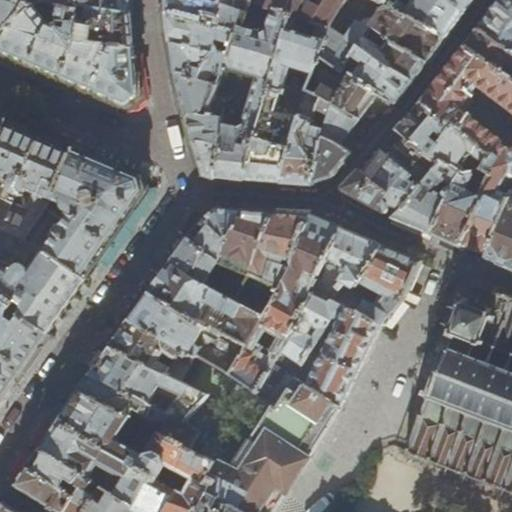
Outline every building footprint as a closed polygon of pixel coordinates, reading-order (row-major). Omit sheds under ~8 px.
[(0,0),(0,45),(4,35),(25,12),(43,2),(42,0),(0,0)] [(42,0),(43,2),(80,11),(81,7),(132,15),(130,0),(42,0)] [(248,14),(250,5),(251,0),(166,0),(167,15),(200,22),(218,28),(224,6),(248,14)] [(324,0),(326,1),(326,0),(251,0),(250,5),(290,16),(294,17),(303,0),(324,0)] [(328,30),(331,28),(346,0),(374,0),(387,6),(387,5),(388,6),(391,0),(326,0),(326,1),(324,0),(303,0),(294,17),(328,30)] [(391,0),(388,6),(446,39),(467,9),(474,0),(391,0)] [(511,53),(511,3),(507,0),(498,0),(491,10),(477,30),(511,53)] [(137,78),(134,49),(76,42),(80,11),(43,2),(25,12),(4,35),(0,45),(0,51),(29,64),(61,78),(126,106),(138,97),(137,78)] [(290,16),(250,5),(248,14),(224,6),(218,28),(236,35),(226,68),(258,78),(244,125),(238,129),(223,125),(220,145),(196,139),(197,144),(205,176),(211,178),(216,180),(217,177),(225,178),(243,180),(290,16)] [(331,28),(328,30),(318,58),(342,72),(358,48),(371,28),(427,64),(443,42),(446,39),(388,6),(383,13),(377,8),(364,26),(359,23),(349,38),(349,41),(331,28)] [(132,21),(132,15),(81,7),(80,11),(76,42),(134,49),(132,21)] [(171,44),(212,53),(205,69),(225,73),(226,68),(236,35),(218,28),(200,22),(167,15),(170,40),(171,44)] [(313,124),(323,99),(306,90),(298,117),(293,116),(293,113),(282,111),(282,114),(275,113),(280,103),(290,69),(311,76),(318,58),(328,30),(294,17),(290,16),(243,180),(278,182),(282,183),(300,118),(313,124)] [(420,73),(427,64),(371,28),(358,48),(414,82),(420,73)] [(511,79),(511,53),(477,30),(474,34),(464,47),(511,79)] [(203,80),(205,69),(212,53),(171,44),(176,70),(177,74),(203,80)] [(463,247),(468,248),(489,255),(510,195),(511,192),(511,79),(464,47),(448,68),(423,102),(438,116),(456,127),(490,156),(484,167),(481,172),(495,179),(489,190),(486,200),(463,247)] [(411,85),(414,82),(358,48),(342,72),(379,95),(396,104),(411,85)] [(364,114),(379,95),(342,72),(318,58),(311,76),(306,90),(323,99),(360,120),(362,117),(364,114)] [(216,99),(225,73),(205,69),(203,80),(177,74),(178,77),(187,117),(188,120),(196,139),(220,145),(223,125),(226,101),(216,99)] [(230,73),(225,73),(216,99),(226,101),(227,101),(230,73)] [(394,106),(396,104),(379,95),(364,114),(394,106)] [(358,123),(360,120),(323,99),(313,124),(327,128),(324,138),(340,147),(356,125),(358,123)] [(432,156),(456,127),(438,116),(423,102),(422,101),(399,126),(397,128),(408,138),(432,156)] [(313,124),(300,118),(282,183),(315,185),(315,184),(324,138),(327,128),(313,124)] [(0,229),(22,241),(47,205),(50,199),(52,197),(73,149),(36,133),(7,120),(0,134),(0,229)] [(353,152),(356,125),(340,147),(352,154),(353,152)] [(490,156),(456,127),(432,156),(440,163),(459,175),(431,236),(435,237),(462,249),(463,247),(486,200),(489,190),(495,179),(481,172),(480,171),(477,178),(474,177),(477,170),(472,166),(468,173),(462,170),(470,156),(484,167),(490,156)] [(340,147),(324,138),(315,184),(333,178),(341,167),(350,156),(352,154),(340,147)] [(424,186),(440,163),(432,156),(408,138),(395,156),(392,159),(424,186)] [(63,211),(65,213),(68,214),(65,219),(47,205),(22,241),(43,251),(85,280),(110,244),(117,233),(146,192),(142,178),(90,156),(84,153),(73,149),(52,197),(50,199),(60,203),(60,205),(60,207),(61,209),(63,211)] [(415,198),(424,186),(392,159),(384,170),(375,182),(390,194),(385,200),(386,201),(387,202),(388,205),(389,207),(388,208),(387,211),(387,213),(391,216),(395,218),(415,198)] [(431,236),(459,175),(440,163),(424,186),(415,198),(395,218),(393,220),(398,222),(417,230),(431,236)] [(378,209),(387,213),(387,211),(388,208),(389,207),(388,205),(387,202),(386,201),(385,200),(390,194),(375,182),(361,171),(353,179),(345,189),(344,190),(344,191),(345,192),(378,209)] [(511,192),(510,195),(489,255),(487,260),(491,262),(507,269),(511,271),(511,192)] [(186,238),(219,261),(243,211),(216,209),(214,211),(202,221),(189,235),(186,238)] [(262,301),(272,306),(282,289),(250,274),(259,254),(275,214),(248,211),(243,211),(219,261),(205,285),(256,312),(262,301)] [(272,306),(265,317),(248,346),(230,374),(259,394),(270,373),(251,362),(257,351),(259,352),(261,348),(257,345),(259,342),(269,348),(271,344),(282,333),(289,337),(307,305),(292,297),(306,272),(318,278),(341,228),(338,227),(312,217),(275,214),(259,254),(250,274),(282,289),(272,306)] [(295,378),(342,306),(334,301),(346,283),(354,287),(382,246),(341,228),(318,278),(307,305),(289,337),(270,373),(259,394),(276,406),(295,378)] [(0,301),(1,302),(47,334),(63,311),(66,306),(85,280),(43,251),(22,241),(0,229),(0,301)] [(205,285),(219,261),(186,238),(171,259),(169,263),(205,285)] [(382,246),(354,287),(346,283),(334,301),(342,306),(382,328),(388,317),(389,318),(403,301),(406,296),(421,262),(404,255),(401,253),(382,246)] [(248,346),(265,317),(256,312),(205,285),(169,263),(166,266),(149,291),(248,346)] [(132,315),(129,320),(197,357),(230,374),(248,346),(149,291),(132,315)] [(453,328),(450,327),(446,337),(449,338),(446,348),(443,347),(441,351),(444,352),(441,360),(438,359),(437,362),(437,363),(433,371),(430,380),(430,381),(429,384),(432,385),(428,393),(424,392),(423,396),(427,398),(421,412),(417,411),(416,415),(420,416),(413,433),(412,437),(408,435),(406,439),(410,440),(406,450),(410,452),(430,460),(431,460),(432,460),(449,467),(450,467),(451,468),(466,474),(467,474),(468,475),(485,481),(486,482),(487,482),(502,488),(503,488),(504,489),(511,491),(511,297),(498,293),(494,292),(489,308),(470,301),(464,299),(462,303),(459,302),(456,309),(459,310),(453,328)] [(0,374),(13,383),(30,358),(47,334),(1,302),(0,301),(0,374)] [(295,378),(341,410),(363,367),(382,328),(342,306),(295,378)] [(110,346),(182,383),(197,357),(129,320),(127,322),(110,346)] [(108,349),(89,374),(178,420),(187,424),(209,396),(182,383),(110,346),(108,349)] [(337,418),(341,410),(295,378),(276,406),(259,394),(230,374),(197,357),(182,383),(209,396),(187,424),(200,433),(191,450),(217,463),(206,484),(211,487),(209,492),(221,498),(216,511),(220,511),(228,511),(231,502),(251,511),(275,511),(276,511),(301,473),(337,418)] [(0,400),(10,387),(13,383),(0,374),(0,400)] [(78,391),(131,419),(139,423),(143,415),(152,421),(155,417),(169,424),(162,435),(191,450),(200,433),(187,424),(178,420),(89,374),(87,378),(78,391)] [(149,483),(174,499),(167,511),(166,511),(199,511),(209,492),(211,487),(206,484),(217,463),(191,450),(162,435),(159,433),(153,444),(151,442),(145,451),(148,453),(147,454),(142,454),(117,440),(131,419),(78,391),(73,399),(57,423),(132,465),(132,467),(151,478),(149,483)] [(132,465),(57,423),(54,428),(39,451),(81,475),(80,476),(111,494),(133,508),(149,483),(151,478),(132,467),(132,465)] [(76,498),(81,489),(75,484),(80,476),(81,475),(39,451),(37,455),(28,469),(76,498)] [(58,511),(66,511),(76,498),(28,469),(17,485),(17,486),(18,488),(48,506),(58,511)] [(85,511),(92,503),(103,509),(111,494),(80,476),(75,484),(81,489),(76,498),(66,511),(85,511)] [(166,511),(167,511),(174,499),(149,483),(133,508),(111,494),(103,509),(92,503),(85,511),(166,511)] [(199,511),(251,511),(231,502),(228,511),(220,511),(216,511),(221,498),(209,492),(199,511)]
